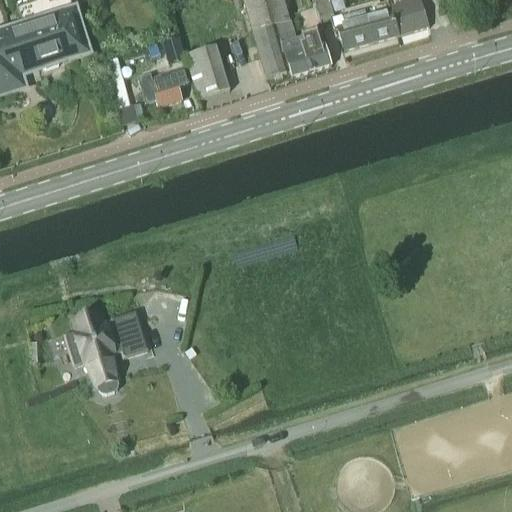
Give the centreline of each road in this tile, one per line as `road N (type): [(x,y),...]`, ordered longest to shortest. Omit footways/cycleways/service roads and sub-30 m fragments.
road 1 (tertiary): [(0,208),(511,49)]
road 2 (unclassified): [(42,511),(511,367)]
